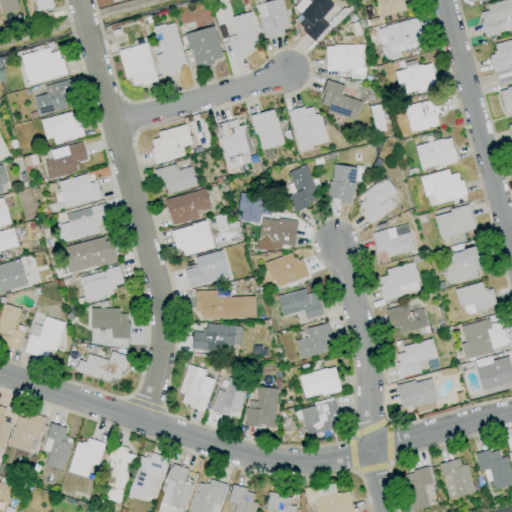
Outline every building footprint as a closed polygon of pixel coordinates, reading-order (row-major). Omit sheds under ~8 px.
[(0,0),(0,14),(18,9),(15,0),(0,0)] [(31,0),(34,11),(52,7),(50,0),(31,0)] [(288,26),(280,0),(272,0),(254,5),(264,40),(283,35),(281,28),(288,26)] [(292,21),(313,41),(325,28),(318,21),(332,5),(326,0),(309,0),(308,1),(306,0),(299,0),(292,8),(299,14),(292,21)] [(374,0),(378,17),(406,11),(404,3),(410,2),(409,0),(374,0)] [(511,29),(511,0),(504,0),(485,5),(486,11),(477,13),(483,36),(511,29)] [(230,17),(234,35),(226,37),(231,59),(252,53),(249,42),(257,40),(249,12),(230,17)] [(420,35),(416,18),(375,28),(379,44),(386,43),(390,59),(398,57),(397,52),(416,47),(413,37),(420,35)] [(154,55),(159,76),(177,72),(176,65),(183,63),(174,22),(153,27),(159,54),(154,55)] [(185,33),(193,69),(213,64),(212,60),(220,58),(212,26),(185,33)] [(511,39),(493,44),(495,53),(489,55),(497,86),(510,82),(508,76),(511,74),(511,60),(511,59),(511,58),(511,39)] [(117,50),(124,79),(130,78),(132,87),(155,82),(146,43),(117,50)] [(324,45),(325,71),(349,71),(349,78),(363,78),(362,44),(324,45)] [(19,55),(26,85),(64,75),(58,51),(49,53),(47,48),(19,55)] [(435,86),(429,63),(416,67),(415,61),(403,64),(404,69),(393,72),(400,96),(435,86)] [(503,113),(511,111),(511,78),(510,79),(511,87),(498,90),(503,113)] [(32,97),(37,115),(66,108),(64,102),(74,99),(69,79),(43,86),(45,94),(32,97)] [(343,86),(326,80),(317,107),(354,120),(360,102),(340,95),(343,86)] [(408,131),(436,127),(435,114),(437,114),(435,101),(404,105),(408,131)] [(297,150),(326,144),(319,113),(313,115),(311,106),(288,111),(297,150)] [(250,114),(257,150),(281,146),(275,110),(250,114)] [(52,138),(54,144),(82,136),(77,118),(71,119),(69,112),(39,120),(44,140),(52,138)] [(215,125),(226,170),(239,166),(236,156),(251,152),(244,125),(237,127),(235,120),(215,125)] [(190,145),(185,125),(156,132),(157,138),(149,140),(154,163),(183,157),(180,147),(190,145)] [(455,161),(448,137),(413,147),(420,171),(455,161)] [(48,179),(75,172),(73,164),(86,161),(81,142),(49,151),(51,158),(43,161),(48,179)] [(175,171),(173,164),(152,170),(157,188),(163,186),(166,195),(195,186),(190,167),(175,171)] [(286,172),(295,193),(286,196),(292,211),(318,201),(304,165),(286,172)] [(351,202),(353,180),(359,180),(360,168),(330,165),(327,199),(351,202)] [(418,176),(423,197),(432,195),(434,204),(464,197),(458,172),(448,175),(447,170),(418,176)] [(56,180),(58,191),(53,192),(55,203),(62,201),(63,206),(98,200),(95,182),(88,183),(87,175),(56,180)] [(368,223),(394,208),(388,197),(395,194),(387,180),(354,198),(368,223)] [(196,220),(195,211),(208,208),(204,190),(164,198),(169,225),(196,220)] [(258,224),(259,215),(268,216),(270,198),(238,194),(236,211),(240,211),(239,221),(258,224)] [(0,226),(8,225),(3,198),(0,198),(0,226)] [(62,242),(99,232),(97,225),(108,222),(104,203),(64,213),(66,222),(57,225),(62,242)] [(433,214),(438,238),(474,230),(468,206),(433,214)] [(296,223),(261,216),(256,240),(291,247),(296,223)] [(175,251),(181,249),(183,256),(213,247),(204,221),(169,231),(175,251)] [(376,252),(384,250),(385,257),(412,250),(406,224),(371,233),(376,252)] [(0,250),(16,247),(12,229),(0,231),(0,250)] [(63,247),(69,274),(115,262),(109,236),(63,247)] [(447,284),(484,275),(476,246),(450,253),(452,262),(442,264),(447,284)] [(193,257),(195,267),(183,270),(187,288),(228,278),(221,250),(193,257)] [(273,289),(307,276),(300,257),(293,260),(290,253),(264,262),(273,289)] [(0,263),(0,292),(25,286),(18,259),(0,263)] [(384,269),(385,275),(376,278),(382,300),(419,291),(412,262),(384,269)] [(83,302),(114,297),(112,285),(121,284),(118,268),(78,275),(83,302)] [(495,307),(490,288),(482,290),(480,282),(453,289),(458,308),(463,306),(465,314),(495,307)] [(200,319),(241,318),(241,297),(215,298),(215,290),(193,291),(193,311),(200,311),(200,319)] [(320,315),(316,292),(305,294),(304,290),(276,296),(280,316),(294,313),(296,320),(320,315)] [(20,309),(0,303),(0,305),(0,344),(17,349),(22,332),(14,330),(20,309)] [(384,310),(389,329),(397,327),(398,334),(426,327),(421,309),(407,312),(405,305),(384,310)] [(127,339),(127,314),(118,314),(118,308),(88,309),(88,329),(110,329),(110,339),(127,339)] [(22,353),(45,359),(48,350),(54,351),(62,322),(42,317),(40,326),(30,323),(22,353)] [(463,360),(492,353),(491,348),(505,345),(499,322),(489,324),(488,319),(459,325),(463,344),(460,345),(463,360)] [(294,341),(298,358),(333,349),(327,323),(298,331),(300,339),(294,341)] [(240,327),(205,324),(204,332),(191,330),(190,349),(221,352),(222,344),(238,345),(240,327)] [(401,345),(402,352),(394,354),(398,378),(419,374),(417,362),(434,359),(430,340),(401,345)] [(74,372),(118,384),(125,356),(109,352),(107,360),(86,354),(84,362),(77,360),(74,372)] [(490,360),(489,356),(472,360),(480,390),(511,382),(511,373),(508,356),(490,360)] [(212,379),(202,376),(203,369),(185,365),(178,393),(182,394),(179,405),(203,411),(212,379)] [(298,375),(303,398),(339,391),(334,368),(298,375)] [(394,386),(401,410),(435,401),(429,377),(394,386)] [(216,390),(210,411),(235,419),(246,384),(227,378),(223,392),(216,390)] [(244,426),(274,428),(276,389),(256,388),(256,401),(245,401),(244,426)] [(332,398),(297,409),(305,434),(340,425),(332,398)] [(0,451),(9,423),(1,421),(5,409),(0,406),(0,451)] [(41,417),(27,413),(26,419),(15,417),(8,446),(22,449),(19,463),(28,465),(41,417)] [(62,471),(71,440),(62,437),(65,428),(49,423),(41,450),(47,451),(43,466),(62,471)] [(75,442),(66,471),(90,479),(101,443),(85,438),(83,444),(75,442)] [(112,468),(102,498),(118,503),(133,452),(110,445),(103,466),(112,468)] [(511,485),(505,456),(499,458),(497,448),(473,454),(478,472),(482,471),(485,483),(490,481),(492,490),(511,485)] [(159,480),(166,458),(149,453),(147,458),(139,456),(127,495),(145,501),(152,478),(159,480)] [(473,492),(465,465),(459,466),(457,458),(437,464),(448,499),(473,492)] [(191,484),(183,482),(187,469),(171,464),(159,504),(183,511),(191,484)] [(407,511),(426,508),(422,486),(431,484),(428,468),(401,473),(407,511)] [(189,511),(217,511),(224,484),(208,480),(206,485),(196,483),(189,511)] [(11,487),(0,483),(0,500),(6,502),(11,487)] [(314,511),(351,511),(347,491),(335,494),(332,483),(302,489),(305,503),(313,501),(314,511)] [(253,511),(256,503),(251,502),(254,492),(231,486),(226,502),(234,505),(232,511),(253,511)] [(273,511),(293,511),(294,506),(289,506),(290,496),(266,493),(264,510),(273,511)]
